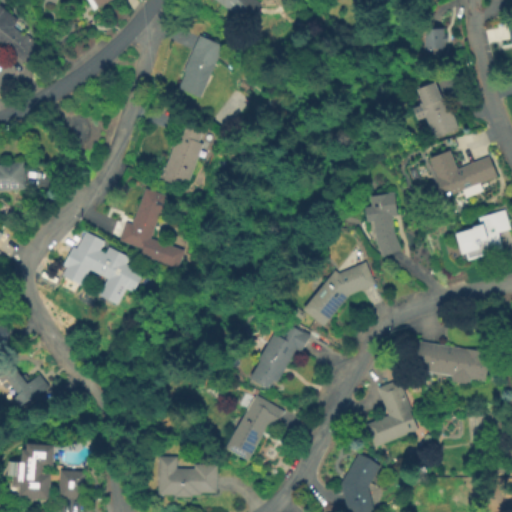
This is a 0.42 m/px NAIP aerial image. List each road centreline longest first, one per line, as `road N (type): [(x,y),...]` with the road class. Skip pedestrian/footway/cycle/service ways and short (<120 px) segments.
road 1 (residential): [(118,511),(107,408),(26,285),(30,251),(92,190),(115,153),(149,46),(142,19)]
road 2 (residential): [(511,284),(390,317),(298,475),(264,511)]
road 3 (residential): [(157,0),(94,65),(0,120)]
road 4 (residential): [(467,0),(474,59),(511,150)]
